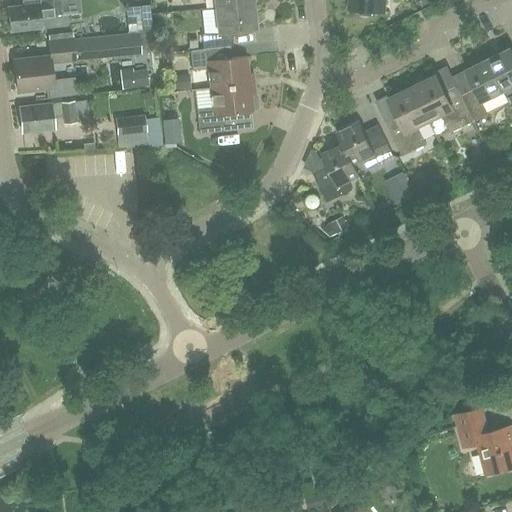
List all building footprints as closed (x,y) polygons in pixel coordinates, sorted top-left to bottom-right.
[(60,14),(58,0),(38,0),(23,2),(24,7),(8,8),(10,31),(41,28),(40,16),(60,14)] [(213,0),(214,8),(252,4),(251,0),(213,0)] [(350,0),(349,12),(387,15),(387,0),(350,0)] [(202,50),(206,49),(232,46),(230,32),(255,29),(252,4),(214,8),(217,34),(201,36),(202,50)] [(141,11),(144,28),(155,26),(152,9),(141,11)] [(51,64),(142,55),(139,33),(74,40),(73,38),(47,41),(49,56),(14,60),(17,92),(53,88),(51,64)] [(249,85),(256,84),(254,73),(248,74),(246,57),(208,62),(206,49),(202,50),(189,51),(191,72),(207,70),(210,90),(249,85)] [(511,54),(510,50),(487,61),(503,93),(504,93),(510,104),(511,103),(511,54)] [(482,104),(503,93),(487,61),(465,72),(475,91),(461,98),(473,123),(473,124),(488,116),(482,104)] [(93,80),(108,82),(109,71),(95,69),(93,80)] [(133,71),(133,69),(120,71),(123,90),(149,87),(146,69),(133,71)] [(178,89),(193,88),(192,74),(177,75),(178,89)] [(473,123),(461,98),(457,90),(445,95),(436,77),(412,89),(429,123),(441,117),(449,134),(473,123)] [(249,85),(210,90),(212,109),(196,111),(198,135),(225,132),(223,116),(252,113),(252,111),(256,111),(258,108),(256,84),(249,85)] [(152,105),(171,104),(170,85),(151,86),(152,105)] [(417,129),(429,123),(412,89),(388,100),(397,119),(385,125),(401,158),(425,146),(417,129)] [(75,123),(73,102),(52,104),(19,107),(22,133),(54,130),(53,118),(63,116),(64,124),(75,123)] [(120,142),(149,139),(146,115),(117,118),(120,142)] [(343,146),(353,167),(354,166),(364,162),(367,169),(392,157),(387,146),(372,153),(358,124),(336,135),(341,146),(343,146)] [(352,192),(348,183),(360,178),(354,166),(353,167),(343,146),(341,146),(320,157),(325,167),(311,174),(326,204),(352,192)] [(487,433),(481,409),(456,415),(465,448),(480,444),(489,475),(511,468),(511,440),(508,428),(487,433)]
